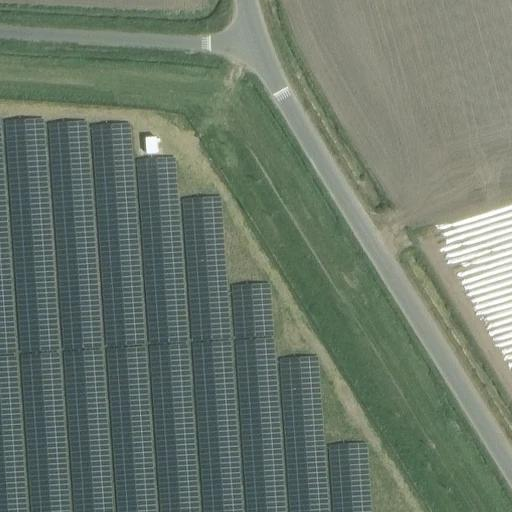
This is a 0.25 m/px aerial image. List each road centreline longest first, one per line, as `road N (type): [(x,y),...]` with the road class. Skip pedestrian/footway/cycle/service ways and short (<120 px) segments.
road 1 (unclassified): [(511,471),(254,39)]
road 2 (unclassified): [(254,39),(226,45),(0,32)]
